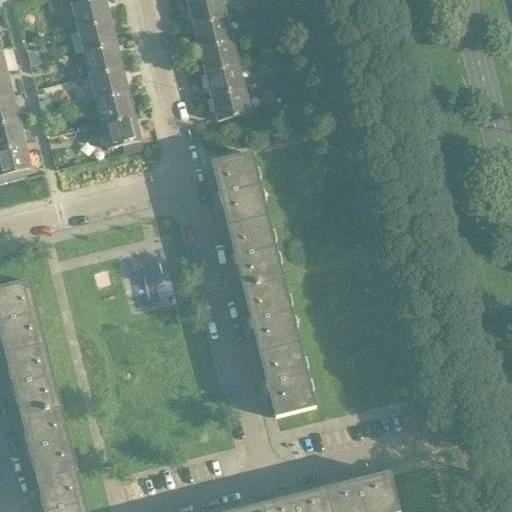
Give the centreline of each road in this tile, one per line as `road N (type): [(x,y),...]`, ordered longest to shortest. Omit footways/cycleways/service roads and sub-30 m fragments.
road 1 (residential): [(264,482),(189,181)]
road 2 (secondary): [(511,199),(462,0)]
road 3 (residential): [(0,228),(189,181)]
road 4 (residential): [(189,181),(143,0)]
road 5 (residential): [(264,482),(427,443)]
road 6 (residential): [(142,511),(264,482)]
